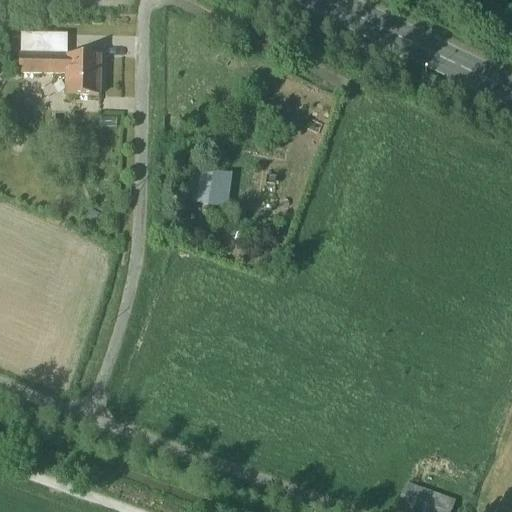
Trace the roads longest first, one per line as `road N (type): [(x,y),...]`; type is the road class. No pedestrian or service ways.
road 1 (secondary): [(323,0),(511,92)]
road 2 (track): [(170,0),(344,85)]
